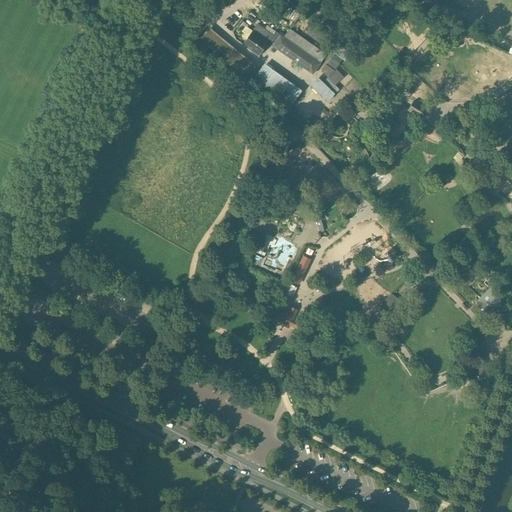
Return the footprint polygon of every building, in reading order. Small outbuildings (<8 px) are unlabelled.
[(475,25),(464,20),(459,31),(470,36),(475,25)] [(314,23),(307,33),(335,53),(342,59),(345,60),(352,50),(314,23)] [(260,24),(245,45),(259,55),(270,41),(309,69),(321,52),(290,30),(284,39),(276,32),(274,35),(260,24)] [(209,28),(200,39),(244,74),(252,63),(209,28)] [(335,53),(321,71),(329,77),(342,59),(335,53)] [(265,67),(253,83),(290,109),(301,93),(265,67)] [(333,94),(327,87),(320,78),(311,86),(323,101),(324,102),(333,94)] [(325,84),(328,88),(333,94),(338,90),(329,78),(325,84)] [(415,100),(412,103),(407,111),(420,119),(427,108),(415,100)] [(454,118),(454,115),(453,115),(453,111),(447,109),(446,109),(441,113),(442,120),(449,122),(454,118)] [(313,127),(318,132),(325,125),(321,120),(313,127)] [(464,155),(459,151),(454,158),(459,162),(464,155)] [(386,178),(386,177),(379,170),(370,177),(370,178),(377,186),(378,185),(386,178)] [(274,222),(275,222),(277,218),(275,216),(277,212),(270,209),(265,218),(274,222)] [(324,231),(320,217),(316,221),(319,233),(324,231)] [(257,249),(260,250),(264,251),(266,246),(264,245),(266,240),(265,239),(267,233),(259,231),(257,236),(259,237),(257,243),(259,244),(257,249)] [(303,256),(291,281),(299,285),(311,260),(303,256)] [(480,298),(476,302),(487,312),(494,307),(501,306),(498,286),(490,288),(480,298)] [(400,300),(392,294),(381,307),(388,313),(400,300)] [(310,310),(305,308),(300,318),(305,320),(310,310)] [(291,315),(288,313),(286,316),(274,310),(271,316),(284,322),(282,325),(285,327),(288,328),(289,325),(300,330),(303,324),(292,319),(293,316),(291,315)] [(473,361),(481,379),(491,375),(484,359),(484,341),(474,342),(473,361)] [(474,385),(472,386),(471,386),(465,388),(468,397),(477,394),(474,385)]
